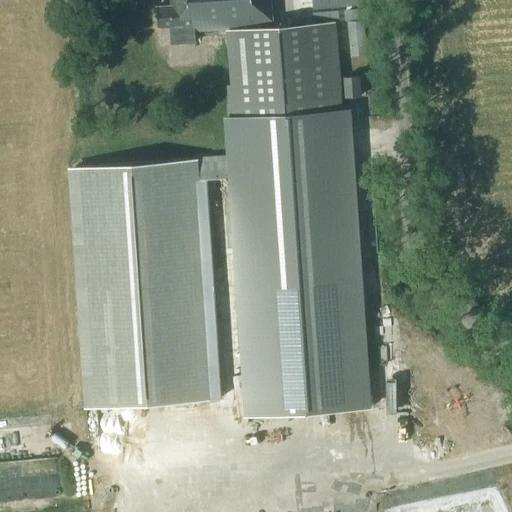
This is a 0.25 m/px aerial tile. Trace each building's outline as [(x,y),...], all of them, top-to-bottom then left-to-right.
[(271,28),(269,0),(168,0),(169,7),(155,8),(157,29),(170,28),(171,45),(193,43),(193,32),(230,30),(234,87),(227,87),(230,115),(224,116),(228,158),(229,178),(247,415),(372,405),(350,107),(343,108),(337,23),(271,28)] [(364,20),(348,21),(352,55),(368,53),(364,20)] [(360,97),(358,77),(345,78),(346,82),(344,82),(345,90),(346,90),(347,98),(360,97)] [(228,158),(74,167),(88,407),(208,400),(195,180),(229,178),(228,158)] [(56,466),(0,465),(0,476),(56,477),(56,466)]
